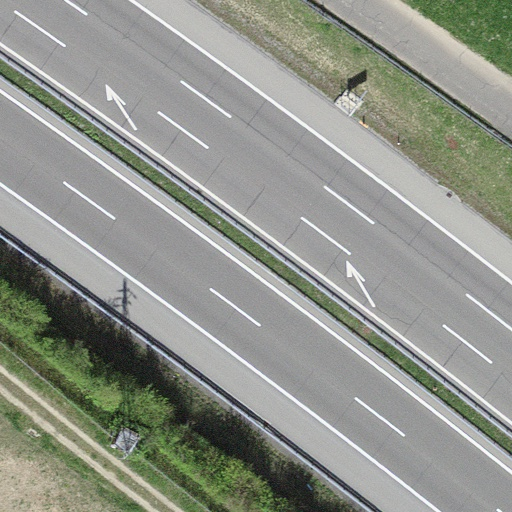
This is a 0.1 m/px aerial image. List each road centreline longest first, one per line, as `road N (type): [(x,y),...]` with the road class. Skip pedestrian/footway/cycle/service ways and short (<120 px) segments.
road 1 (motorway): [(0,138),(500,511)]
road 2 (motorway): [(511,353),(32,0)]
road 3 (track): [(0,378),(167,511)]
road 4 (unclassified): [(511,110),(352,0)]
